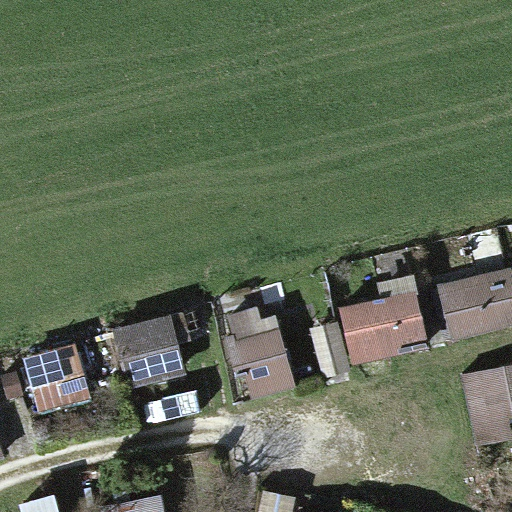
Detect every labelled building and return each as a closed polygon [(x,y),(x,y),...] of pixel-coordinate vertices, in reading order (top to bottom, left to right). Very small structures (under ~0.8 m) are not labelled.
[(500,286),(428,297),(435,339),(507,328),(500,286)] [(403,297),(341,311),(353,361),(415,347),(403,297)] [(159,328),(111,340),(122,386),(171,374),(159,328)] [(66,363),(17,376),(27,413),(76,400),(66,363)] [(511,376),(460,387),(470,433),(511,424),(511,376)]
